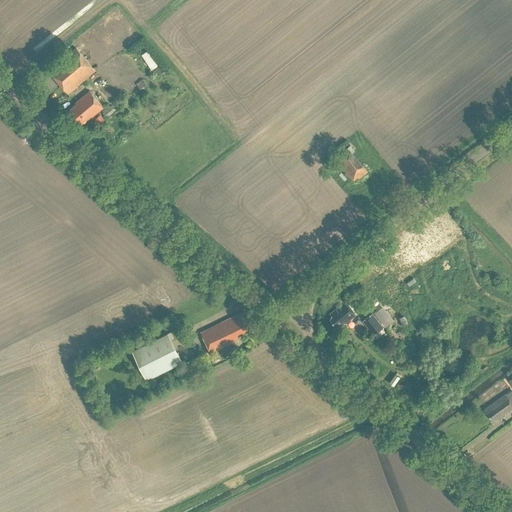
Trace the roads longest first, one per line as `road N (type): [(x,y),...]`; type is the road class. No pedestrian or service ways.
road 1 (unclassified): [(302,315),(259,304),(0,80)]
road 2 (unclassified): [(302,315),(325,277),(511,128)]
road 3 (unclassified): [(498,511),(332,368),(302,315)]
